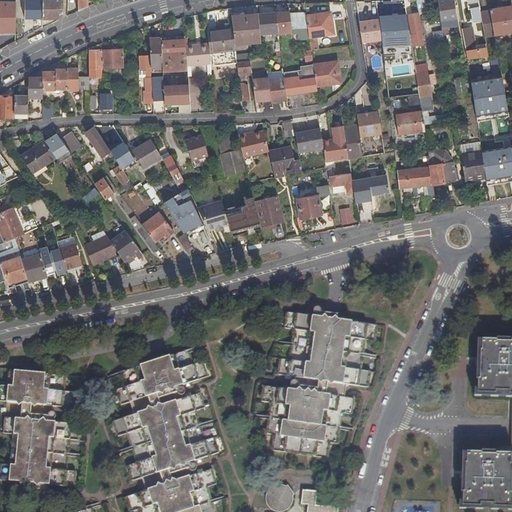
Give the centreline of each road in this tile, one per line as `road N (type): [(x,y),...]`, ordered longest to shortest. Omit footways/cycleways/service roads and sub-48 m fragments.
road 1 (residential): [(0,137),(78,122),(301,112),(337,100),(355,68),(347,0)]
road 2 (residential): [(0,306),(281,246),(299,262)]
road 3 (unclassified): [(0,332),(299,262)]
road 4 (residential): [(461,256),(393,409),(362,511)]
road 5 (tertiary): [(0,70),(166,0)]
road 6 (unclassified): [(299,262),(409,236),(437,238)]
